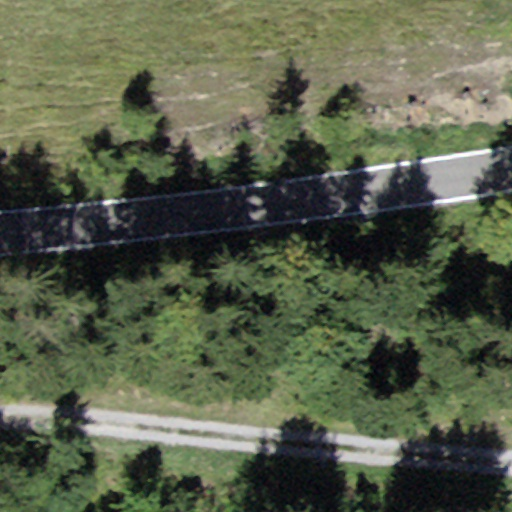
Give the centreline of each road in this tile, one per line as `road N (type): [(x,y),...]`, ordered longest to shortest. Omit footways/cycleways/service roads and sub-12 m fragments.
road 1 (secondary): [(511,166),(0,234)]
road 2 (track): [(511,466),(0,418)]
